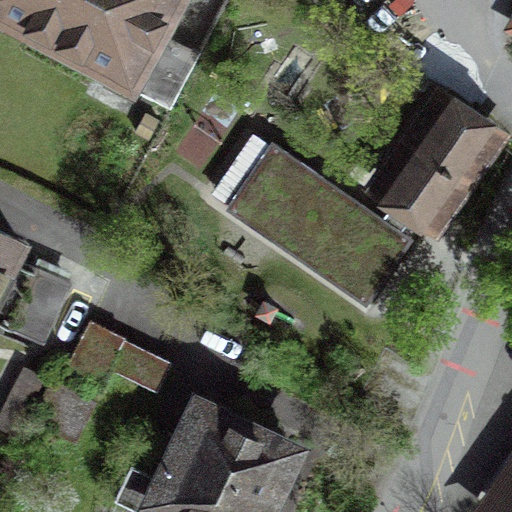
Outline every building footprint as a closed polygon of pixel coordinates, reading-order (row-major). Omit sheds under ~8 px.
[(175,99),(200,51),(155,28),(169,0),(0,0),(0,7),(128,74),(122,85),(170,110),(175,99)] [(486,133),(440,103),(386,182),(400,192),(382,220),(274,147),(233,206),(366,296),(406,238),(398,232),(417,204),(431,213),(486,133)] [(19,232),(0,221),(0,293),(13,300),(4,317),(37,335),(66,279),(9,250),(19,232)] [(164,363),(92,322),(66,366),(99,384),(110,364),(150,386),(164,363)] [(85,398),(53,381),(34,418),(66,435),(85,398)] [(258,511),(291,442),(197,398),(153,492),(196,511),(258,511)] [(511,511),(511,493),(502,508),(507,511),(511,511)]
